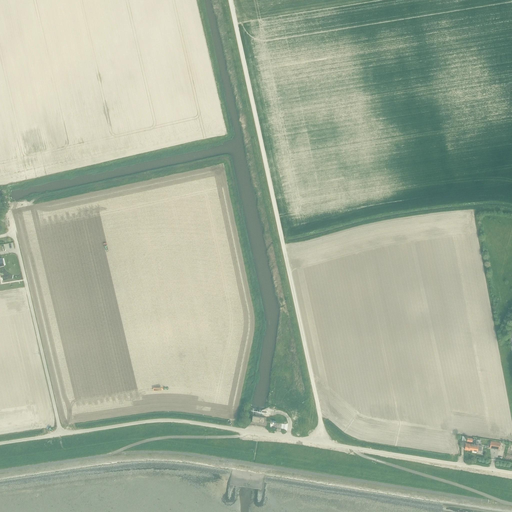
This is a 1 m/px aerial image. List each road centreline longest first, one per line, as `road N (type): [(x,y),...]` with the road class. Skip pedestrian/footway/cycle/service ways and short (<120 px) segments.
road 1 (unclassified): [(354,449),(181,421),(60,434)]
road 2 (residential): [(60,434),(20,261)]
road 3 (unclassified): [(354,449),(511,474)]
